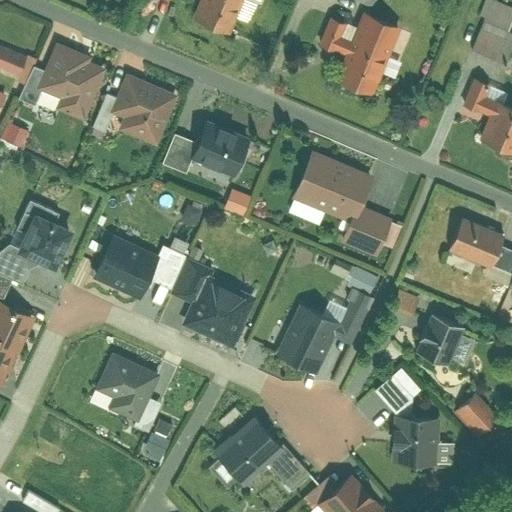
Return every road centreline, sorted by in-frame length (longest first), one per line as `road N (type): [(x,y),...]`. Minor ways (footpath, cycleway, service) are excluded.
road 1 (residential): [(23,0),(511,205)]
road 2 (residential): [(0,434),(58,333),(87,315),(136,320),(323,414)]
